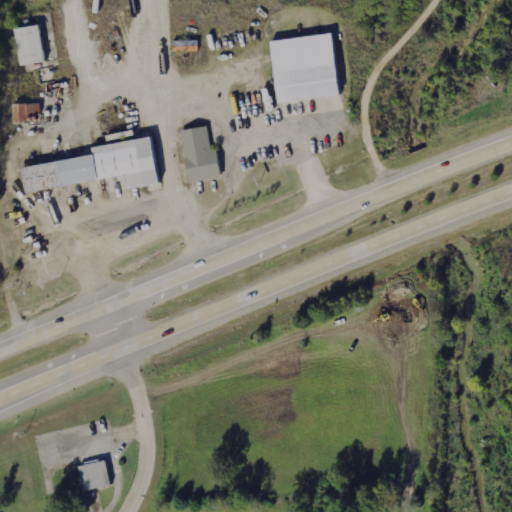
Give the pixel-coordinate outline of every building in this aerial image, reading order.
[(17,29),(21,65),(46,63),(42,26),(17,29)] [(269,42),(276,105),(338,97),(331,35),(269,42)] [(41,104),(14,104),(14,123),(41,123),(41,104)] [(178,132),(187,184),(220,178),(215,151),(210,152),(206,127),(178,132)] [(92,157),(20,168),(24,193),(126,178),(128,191),(157,187),(150,139),(90,149),(92,157)] [(83,491),(111,485),(105,460),(78,466),(83,491)]
